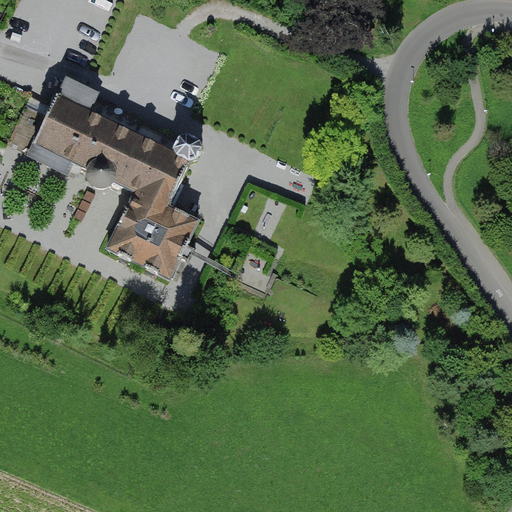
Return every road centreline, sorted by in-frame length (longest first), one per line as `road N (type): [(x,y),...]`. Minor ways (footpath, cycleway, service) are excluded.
road 1 (motorway): [(411,0),(470,511)]
road 2 (residential): [(511,12),(460,14),(439,24),(403,61),(395,93),(406,156),(511,309)]
road 3 (motorway): [(511,263),(464,0)]
